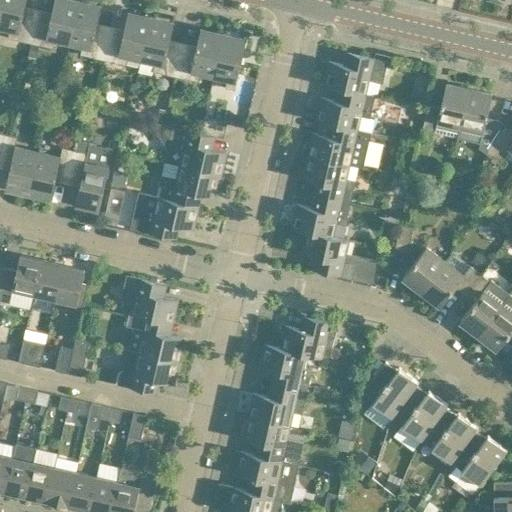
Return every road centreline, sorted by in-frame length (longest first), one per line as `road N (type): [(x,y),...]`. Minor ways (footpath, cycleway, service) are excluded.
road 1 (residential): [(242,272),(366,298),(511,403)]
road 2 (residential): [(242,272),(301,3)]
road 3 (residential): [(0,219),(242,272)]
road 4 (residential): [(186,511),(242,272)]
road 5 (tertiary): [(301,3),(511,51)]
